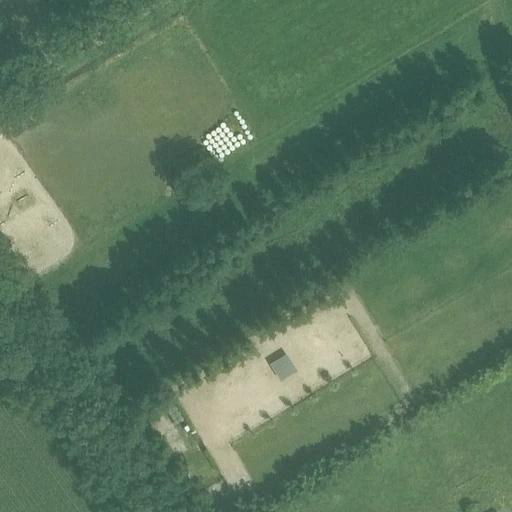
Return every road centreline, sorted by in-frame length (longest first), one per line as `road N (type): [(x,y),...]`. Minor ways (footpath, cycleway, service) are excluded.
road 1 (unclassified): [(152,511),(0,302)]
road 2 (unclassified): [(0,92),(152,0)]
